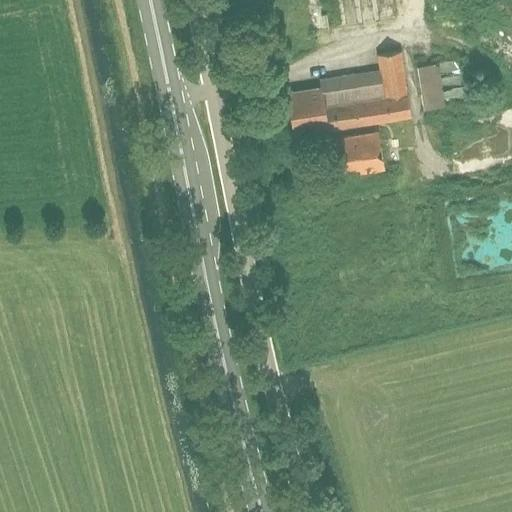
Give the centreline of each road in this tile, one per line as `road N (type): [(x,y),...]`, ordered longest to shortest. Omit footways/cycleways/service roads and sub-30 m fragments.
road 1 (primary): [(268,511),(225,379),(146,0)]
road 2 (unclassified): [(300,511),(183,0)]
